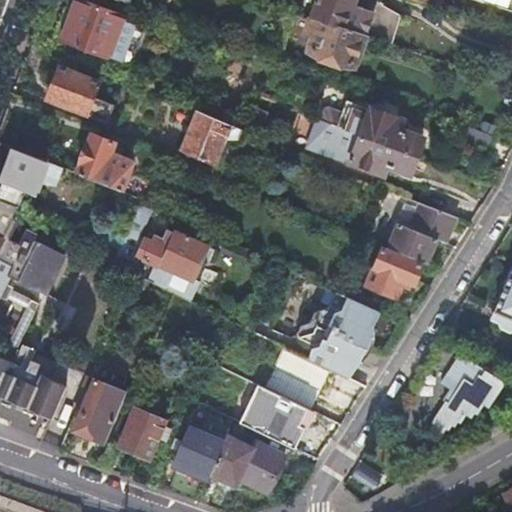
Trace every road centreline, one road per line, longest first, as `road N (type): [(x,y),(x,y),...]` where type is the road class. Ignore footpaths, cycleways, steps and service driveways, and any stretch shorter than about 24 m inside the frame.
road 1 (residential): [(322,511),(337,460),(511,184)]
road 2 (residential): [(150,511),(0,454)]
road 3 (residential): [(511,454),(404,511)]
